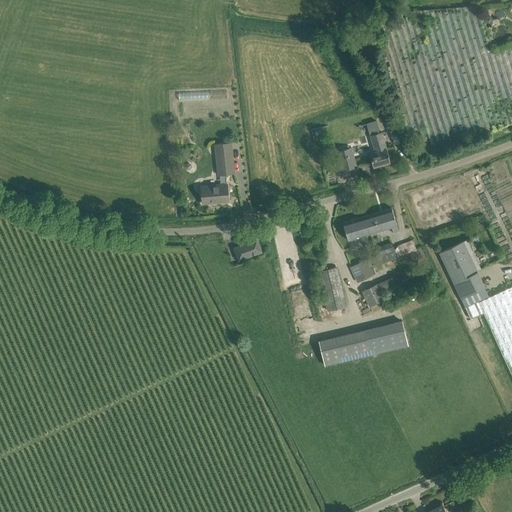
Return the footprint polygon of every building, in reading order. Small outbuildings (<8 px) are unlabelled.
[(511,123),(511,49),(510,43),(492,48),(478,4),(433,9),(472,138),(511,123)] [(369,23),(403,134),(406,144),(413,141),(418,159),(472,138),(433,9),(406,11),(369,23)] [(369,153),(370,158),(373,167),(390,162),(386,148),(382,132),(370,135),(374,152),(369,153)] [(215,144),(218,175),(234,173),(231,143),(215,144)] [(352,149),(336,153),(340,167),(341,171),(356,167),(355,163),(352,149)] [(201,186),(201,194),(202,204),(217,203),(217,201),(228,200),(227,190),(227,184),(201,186)] [(397,226),(394,217),(391,208),(364,216),(370,234),(391,228),(393,233),(398,231),(396,226),(397,226)] [(370,234),(364,216),(342,222),(348,241),(370,234)] [(262,252),(257,239),(233,247),(238,261),(262,252)] [(412,239),(397,245),(401,256),(416,250),(412,239)] [(470,318),(481,313),(477,302),(473,292),(485,287),(470,257),(474,255),(466,240),(439,253),(470,318)] [(394,249),(388,252),(391,259),(399,256),(397,253),(395,254),(394,249)] [(374,266),(391,259),(388,252),(371,258),(374,266)] [(365,260),(367,265),(369,268),(374,266),(371,258),(365,260)] [(369,268),(367,265),(352,272),(358,282),(375,274),(372,268),(369,269),(369,268)] [(345,306),(336,267),(318,271),(327,310),(345,306)] [(404,286),(425,277),(421,267),(400,275),(404,286)] [(383,294),(404,286),(399,274),(378,283),(383,294)] [(385,299),(377,284),(361,291),(369,307),(385,299)] [(477,302),(481,313),(511,380),(511,286),(477,302)] [(406,345),(400,322),(391,324),(397,347),(406,345)]
